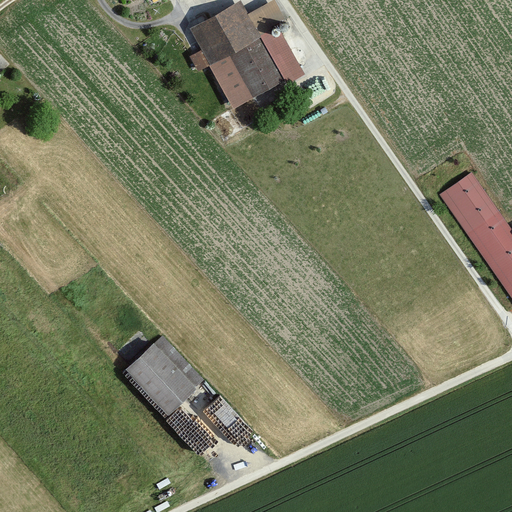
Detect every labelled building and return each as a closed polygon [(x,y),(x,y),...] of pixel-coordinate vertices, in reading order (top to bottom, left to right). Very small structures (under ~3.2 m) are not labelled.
[(278,0),(277,0),(251,16),(242,2),(193,30),(204,50),(192,56),(202,74),(214,67),(237,108),(288,79),(291,85),(309,75),(285,35),(282,37),(280,37),(278,37),(276,36),(275,35),(274,33),(274,31),(275,29),(277,27),(279,27),(290,20),(278,0)] [(290,32),(292,32),(294,30),(295,28),(295,26),(294,24),(293,23),(291,22),(289,22),(287,22),(285,24),(284,26),(284,28),(285,30),(286,31),(288,32),(290,32)] [(280,37),(282,37),(284,35),(285,33),(285,31),(284,29),(283,28),(281,27),(279,27),(277,27),(275,29),(274,31),(274,33),(275,35),(276,36),(278,37),(280,37)] [(511,227),(474,172),(440,195),(511,298),(511,227)] [(200,385),(158,341),(130,368),(172,412),(200,385)]
